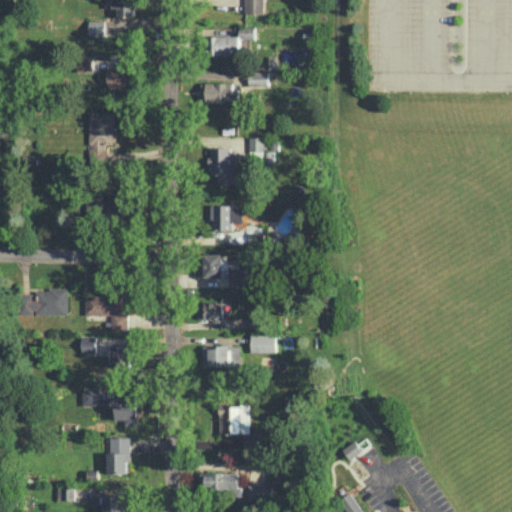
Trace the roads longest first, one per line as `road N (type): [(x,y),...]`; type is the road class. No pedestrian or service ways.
road 1 (residential): [(174,511),(172,0)]
road 2 (residential): [(0,254),(175,255)]
